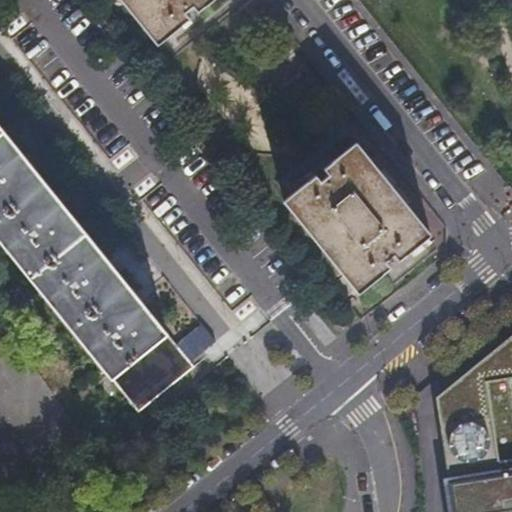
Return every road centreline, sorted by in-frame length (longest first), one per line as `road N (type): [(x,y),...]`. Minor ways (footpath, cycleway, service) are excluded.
road 1 (residential): [(498,249),(306,0)]
road 2 (residential): [(105,189),(290,425)]
road 3 (residential): [(158,150),(346,381)]
road 4 (residential): [(498,249),(346,381)]
road 5 (residential): [(35,0),(158,150)]
road 6 (residential): [(0,54),(105,189)]
road 7 (residential): [(388,511),(381,444),(346,381)]
road 8 (residential): [(290,425),(182,511)]
